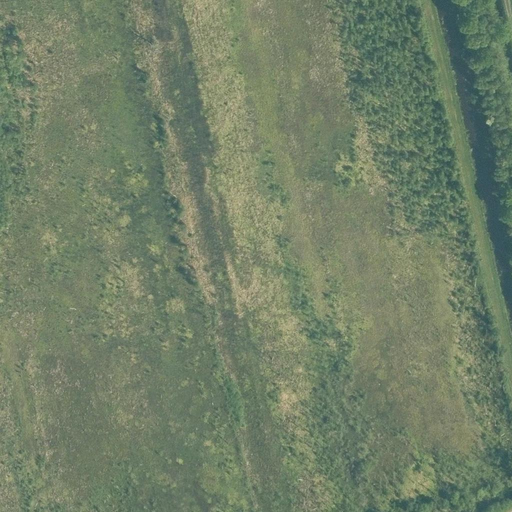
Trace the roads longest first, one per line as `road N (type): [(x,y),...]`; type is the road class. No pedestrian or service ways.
road 1 (track): [(511,367),(427,0)]
road 2 (track): [(511,242),(455,0)]
